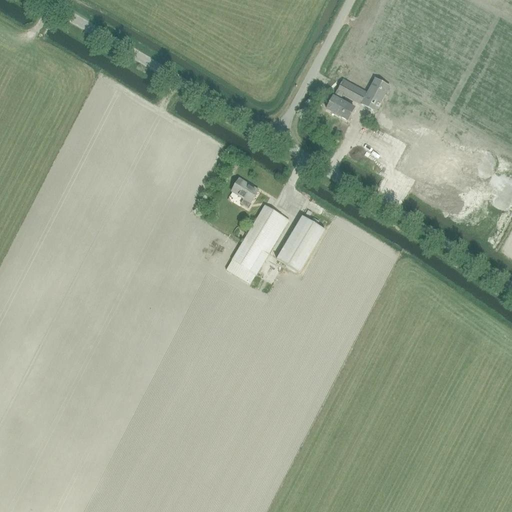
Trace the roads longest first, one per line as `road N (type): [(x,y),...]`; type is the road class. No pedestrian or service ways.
road 1 (tertiary): [(511,290),(274,141)]
road 2 (tertiary): [(274,141),(38,0)]
road 3 (unclassified): [(274,141),(352,0)]
